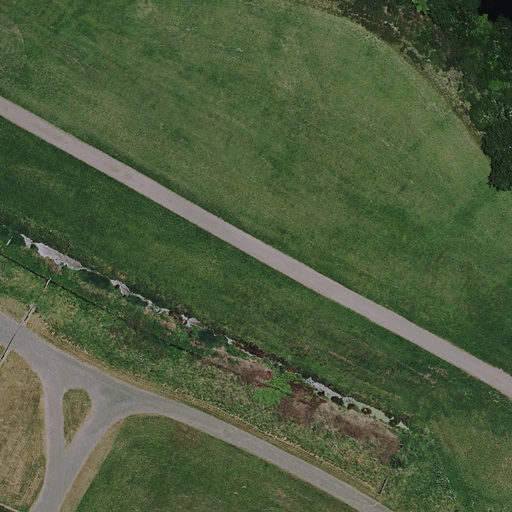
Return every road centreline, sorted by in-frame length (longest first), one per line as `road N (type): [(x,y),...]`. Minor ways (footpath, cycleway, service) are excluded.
road 1 (track): [(511,386),(0,103)]
road 2 (track): [(381,511),(179,411),(125,399),(91,405)]
road 3 (track): [(41,511),(91,405),(46,349),(0,318)]
